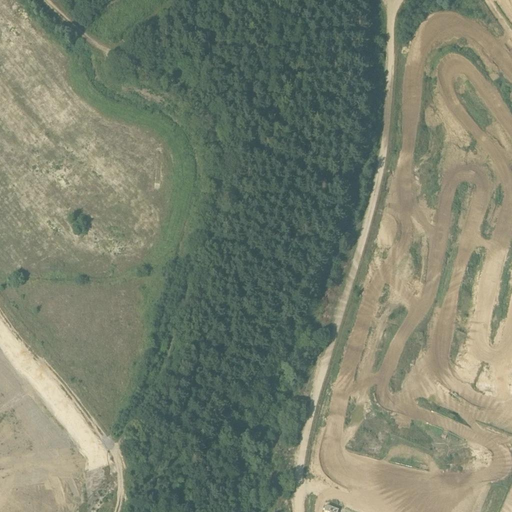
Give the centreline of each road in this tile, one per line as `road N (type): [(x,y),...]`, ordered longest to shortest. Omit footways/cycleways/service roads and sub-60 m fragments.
road 1 (track): [(485,0),(511,39),(511,487),(501,511)]
road 2 (track): [(106,54),(177,96),(205,146),(176,320),(117,511)]
road 3 (track): [(390,18),(378,174),(306,428),(299,511)]
road 4 (track): [(45,0),(106,54),(173,0)]
